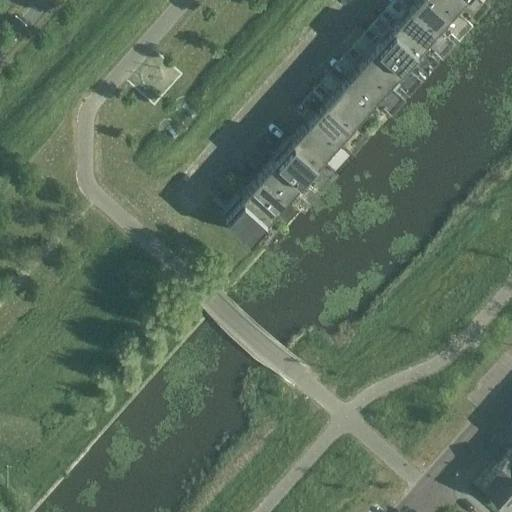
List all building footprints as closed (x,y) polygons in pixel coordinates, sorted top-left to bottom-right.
[(453,8),(443,0),(412,0),(410,3),(436,27),(453,8)] [(436,27),(410,3),(393,22),(419,45),(436,27)] [(419,45),(393,22),(376,41),(402,64),(419,45)] [(402,64),(376,41),(359,60),(385,83),(402,64)] [(385,83),(359,60),(343,79),(369,102),(385,83)] [(369,102),(343,79),(326,97),(352,121),(369,102)] [(352,121),(326,97),(309,116),(335,140),(352,121)] [(335,140),(309,116),(292,135),(318,158),(335,140)] [(318,158),(292,135),(275,154),(301,177),(318,158)] [(301,177),(275,154),(258,173),(284,196),(301,177)] [(284,196),(258,173),(241,192),(267,215),(284,196)] [(267,215),(241,192),(224,211),(250,234),(267,215)] [(511,447),(497,463),(511,476),(511,447)] [(511,476),(497,463),(482,480),(511,506),(511,476)]
